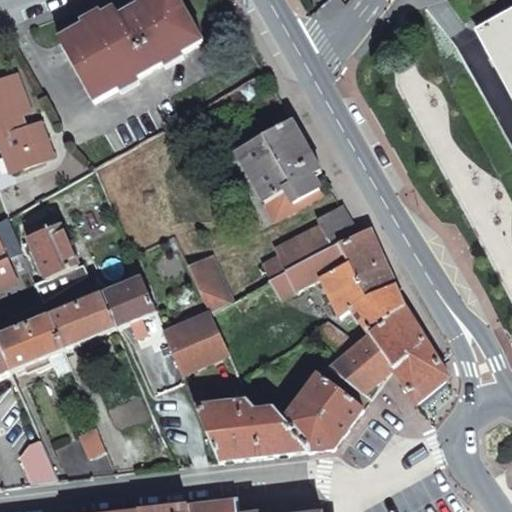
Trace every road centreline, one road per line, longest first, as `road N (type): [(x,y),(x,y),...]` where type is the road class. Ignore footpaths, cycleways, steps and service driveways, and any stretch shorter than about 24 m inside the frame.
road 1 (residential): [(324,475),(7,511)]
road 2 (secondary): [(440,299),(311,66)]
road 3 (residential): [(324,475),(347,494),(460,445)]
